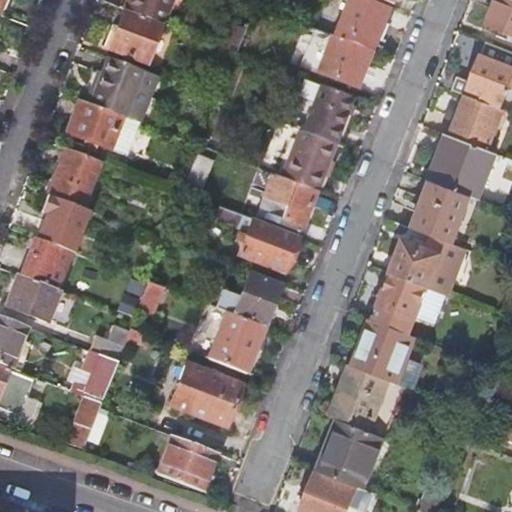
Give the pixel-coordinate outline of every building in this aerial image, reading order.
[(168,0),(122,0),(119,10),(159,25),(168,0)] [(216,47),(233,53),(251,6),(233,0),(232,0),(228,13),(223,11),(215,29),(222,32),(216,47)] [(386,4),(374,0),(342,0),(329,36),(353,45),(368,51),(386,4)] [(511,1),(508,0),(493,0),(484,28),(511,38),(511,1)] [(159,25),(119,10),(105,49),(145,64),(159,25)] [(329,36),(326,35),(312,72),(354,89),(361,71),(345,66),(353,45),(329,36)] [(154,77),(106,58),(88,106),(137,124),(154,77)] [(483,97),(481,103),(498,110),(511,74),(511,71),(478,58),(466,91),(483,97)] [(511,74),(498,110),(502,111),(506,113),(511,97),(511,74)] [(463,97),(481,103),(483,97),(466,91),(469,84),(460,81),(456,94),(463,97)] [(316,84),(297,131),(330,144),(348,97),(316,84)] [(481,103),(463,97),(449,137),(487,152),(502,111),(498,110),(481,103)] [(88,106),(75,101),(63,132),(125,156),(137,124),(88,106)] [(193,134),(183,131),(181,137),(191,141),(193,134)] [(297,131),(296,131),(292,141),(278,177),(313,190),(314,190),(327,156),(331,144),(330,144),(297,131)] [(487,152),(449,137),(441,161),(437,159),(429,183),(471,198),(476,200),(493,154),(487,152)] [(292,141),(286,139),(272,175),(278,177),(292,141)] [(62,148),(45,194),(81,208),(99,161),(62,148)] [(194,154),(183,182),(198,187),(209,160),(194,154)] [(333,158),(327,156),(314,190),(319,193),(333,158)] [(298,233),(313,190),(278,177),(272,175),(270,173),(254,216),(298,233)] [(464,196),(429,183),(411,229),(431,236),(445,242),(446,242),(464,196)] [(464,196),(446,242),(454,245),(471,198),(464,196)] [(81,208),(50,197),(43,216),(57,221),(49,244),(68,251),(81,256),(97,214),(81,208)] [(250,220),(218,207),(213,219),(245,231),(236,255),(282,273),(296,238),(250,220)] [(403,243),(391,274),(424,288),(427,288),(437,292),(442,294),(445,296),(464,248),(454,245),(446,242),(445,242),(431,236),(427,246),(426,245),(424,251),(403,243)] [(49,244),(32,238),(18,275),(53,288),(68,251),(49,244)] [(219,289),(212,306),(224,310),(239,316),(263,325),(278,284),(247,272),(238,296),(219,289)] [(18,275),(14,274),(2,305),(46,322),(52,306),(48,304),(53,288),(18,275)] [(424,288),(391,274),(372,322),(406,335),(413,317),(424,288)] [(161,288),(146,281),(136,308),(145,311),(149,303),(155,305),(161,288)] [(424,288),(413,317),(431,324),(442,294),(437,292),(427,288),(424,288)] [(135,300),(123,295),(118,309),(129,313),(135,300)] [(239,316),(224,310),(206,359),(243,373),(261,325),(239,316)] [(24,326),(0,316),(0,363),(9,367),(24,326)] [(406,335),(372,322),(354,369),(396,385),(414,338),(406,335)] [(92,334),(86,350),(115,361),(127,330),(110,323),(104,338),(92,334)] [(80,395),(99,403),(115,361),(86,350),(78,370),(89,374),(85,384),(81,383),(80,385),(73,382),(69,391),(80,395)] [(240,384),(185,362),(169,404),(224,426),(240,384)] [(0,363),(0,407),(17,414),(32,376),(9,367),(0,363)] [(354,369),(349,367),(330,418),(336,420),(368,433),(374,417),(388,422),(401,387),(396,385),(354,369)] [(99,403),(80,395),(70,422),(89,429),(98,407),(99,403)] [(368,433),(336,420),(329,438),(335,440),(322,474),(356,487),(365,490),(384,438),(368,433)] [(463,427),(459,440),(489,453),(494,440),(463,427)] [(511,434),(501,430),(498,439),(511,444),(511,434)] [(214,451),(169,434),(155,473),(200,490),(214,451)] [(322,474),(314,471),(299,511),(329,511),(332,505),(347,511),(356,487),(322,474)]
